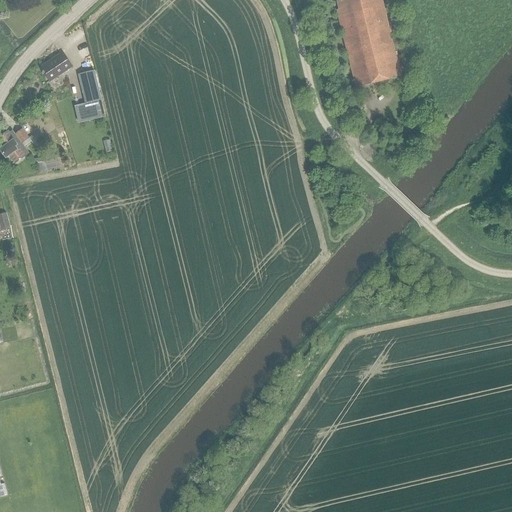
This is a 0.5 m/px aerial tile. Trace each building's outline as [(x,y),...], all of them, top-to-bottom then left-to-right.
[(356,88),(401,77),(382,0),(342,0),(337,2),(339,10),(337,10),(356,88)] [(50,82),(72,67),(65,55),(62,57),(60,54),(40,68),(50,82)] [(101,100),(94,71),(77,75),(85,104),(101,100)] [(26,156),(29,154),(24,147),(31,141),(22,129),(15,135),(12,131),(9,133),(8,132),(0,137),(0,143),(3,148),(0,149),(6,158),(9,156),(15,164),(26,156)] [(37,163),(40,174),(58,169),(59,171),(64,170),(61,157),(37,163)] [(1,231),(10,228),(6,213),(0,214),(0,231),(1,232),(1,231)]
